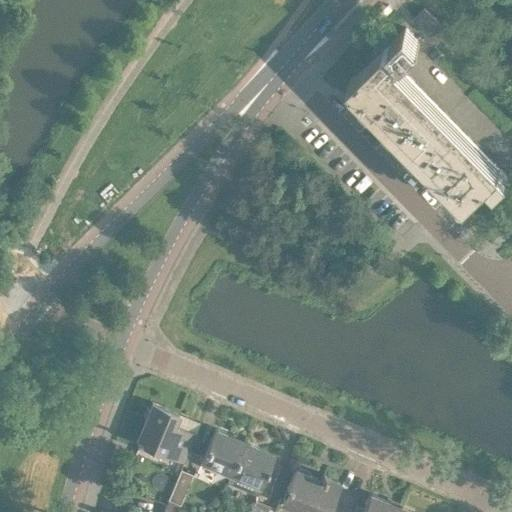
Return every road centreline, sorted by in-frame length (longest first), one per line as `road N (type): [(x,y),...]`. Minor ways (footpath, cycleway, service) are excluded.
road 1 (residential): [(475,505),(437,480),(135,346)]
road 2 (residential): [(493,285),(283,67)]
road 3 (secondary): [(247,107),(118,221),(43,305)]
road 4 (secondary): [(135,346),(247,107)]
road 5 (secondary): [(79,511),(135,346)]
